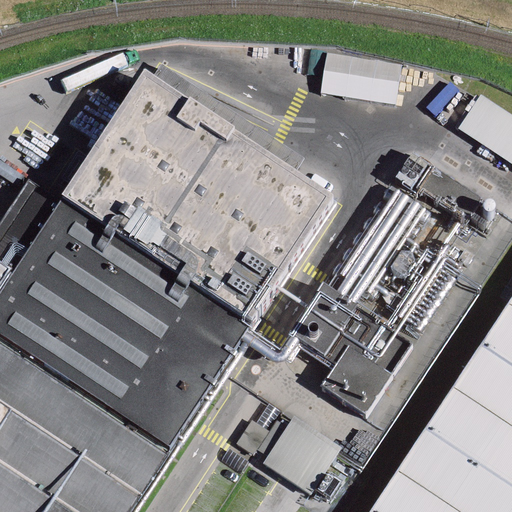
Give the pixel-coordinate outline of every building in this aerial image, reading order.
[(323,93),(400,99),(403,57),(326,52),(323,93)] [(334,195),(144,69),(9,271),(0,284),(0,511),(133,511),(254,332),(246,326),(334,195)] [(511,110),(479,93),(459,130),(511,157),(511,110)] [(0,227),(0,250),(13,258),(34,222),(11,209),(0,227)] [(0,284),(9,271),(0,264),(0,284)] [(511,511),(511,297),(370,511),(511,511)]
